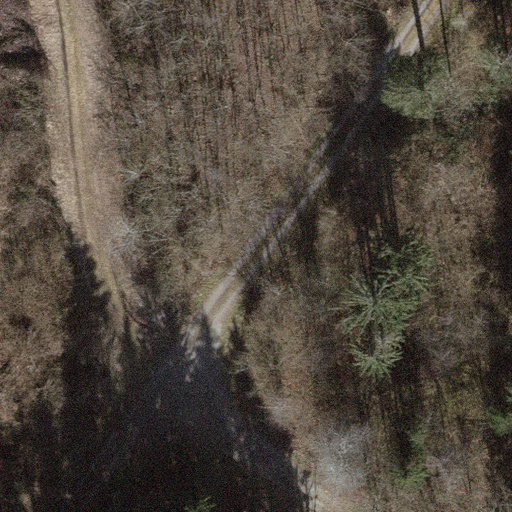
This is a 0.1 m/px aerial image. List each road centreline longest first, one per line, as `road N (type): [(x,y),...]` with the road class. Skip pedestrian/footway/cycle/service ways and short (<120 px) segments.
road 1 (track): [(442,0),(77,511)]
road 2 (track): [(321,511),(263,460),(160,399),(133,364),(107,283),(70,0)]
